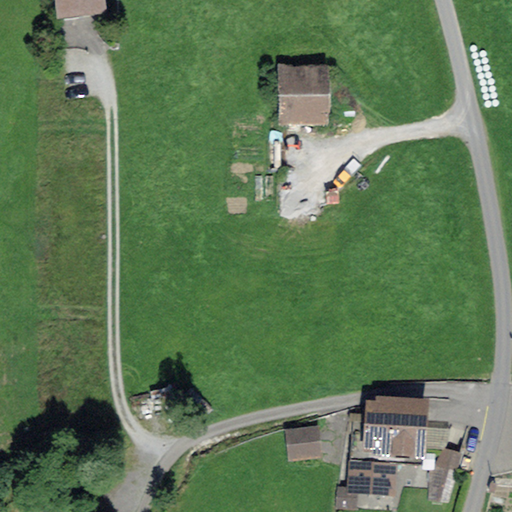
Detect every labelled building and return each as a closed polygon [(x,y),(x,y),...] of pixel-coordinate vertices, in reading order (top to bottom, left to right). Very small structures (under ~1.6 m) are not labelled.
[(105,0),(60,0),(63,17),(107,11),(105,0)] [(331,73),(284,73),(283,121),(330,122),(331,73)] [(431,411),(376,409),(375,452),(429,454),(431,411)] [(321,432),(291,435),(293,461),(323,459),(321,432)] [(399,471),(358,468),(356,493),(397,497),(399,471)]
